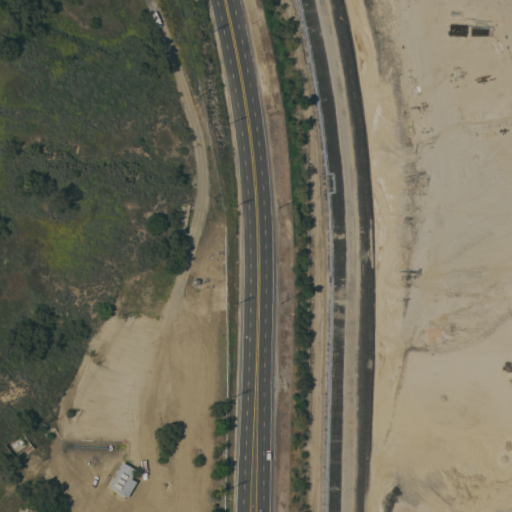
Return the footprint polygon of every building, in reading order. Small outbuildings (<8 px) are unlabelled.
[(185,233),(178,232),(183,205),(187,206),(187,204),(190,204),(185,233)] [(201,274),(205,261),(216,265),(215,269),(212,268),(212,269),(215,270),(212,278),(201,274)] [(141,275),(138,281),(133,278),(136,273),(141,275)] [(130,326),(124,322),(132,311),(137,315),(130,326)] [(179,347),(175,353),(165,348),(168,341),(179,347)] [(75,421),(69,418),(75,406),(82,409),(75,421)] [(46,436),(41,429),(49,423),(53,428),(54,426),(56,429),(46,436)] [(130,439),(126,446),(116,440),(119,434),(130,439)] [(27,453),(25,449),(32,444),(34,447),(27,453)] [(136,481),(127,497),(109,486),(123,462),(136,469),(131,478),(136,481)] [(107,492),(105,497),(98,493),(100,488),(107,492)]
